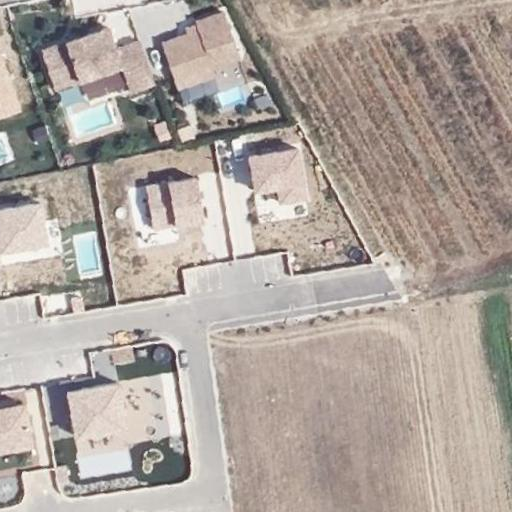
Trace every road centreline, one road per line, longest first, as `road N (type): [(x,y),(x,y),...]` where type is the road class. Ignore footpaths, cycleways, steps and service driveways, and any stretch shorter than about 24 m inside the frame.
road 1 (residential): [(80,511),(178,497),(203,476),(209,454),(183,317)]
road 2 (residential): [(183,317),(386,283)]
road 3 (residential): [(0,348),(183,317)]
